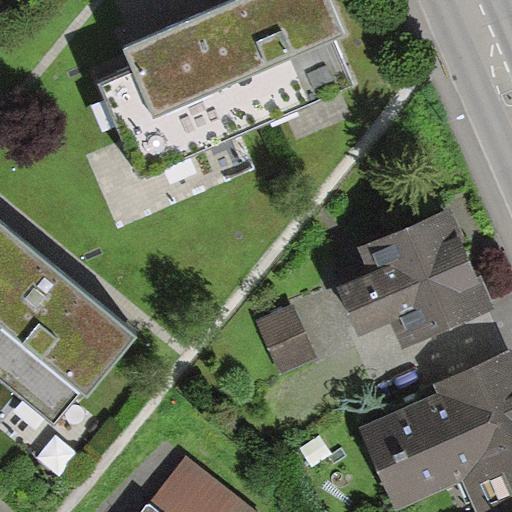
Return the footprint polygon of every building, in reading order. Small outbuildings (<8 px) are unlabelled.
[(350,22),(340,0),(224,0),(132,37),(134,63),(104,78),(147,168),(357,77),(336,33),(350,22)] [(367,265),(337,278),(358,325),(388,312),(400,339),(495,298),(450,196),(355,237),(367,265)] [(0,362),(65,415),(137,320),(0,203),(0,362)] [(268,312),(287,359),(316,348),(296,300),(268,312)] [(462,470),(480,511),(494,511),(511,504),(511,341),(433,374),(439,389),(358,422),(390,499),(462,470)] [(166,511),(151,499),(140,511),(166,511)]
